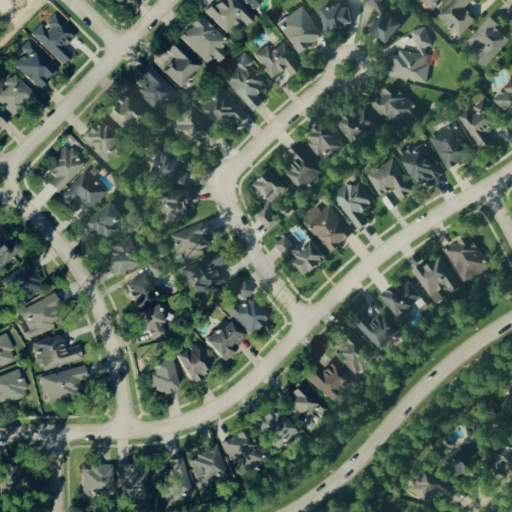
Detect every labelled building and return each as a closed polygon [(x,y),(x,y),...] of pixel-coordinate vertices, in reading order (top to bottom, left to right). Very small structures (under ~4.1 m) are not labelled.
[(106,0),(117,8),(123,0),(106,0)] [(227,36),(240,23),(246,28),(254,20),(233,0),(218,0),(205,15),(227,36)] [(241,0),(254,12),(262,3),(258,0),(241,0)] [(342,0),(343,8),(324,7),(323,29),(357,30),(359,2),(363,3),(363,0),(342,0)] [(390,45),(400,23),(384,16),(390,0),(366,0),(365,5),(376,10),(365,34),(390,45)] [(419,0),(431,11),(441,0),(419,0)] [(475,22),(464,11),(473,1),(471,0),(453,0),(436,18),(459,39),(475,22)] [(298,55),(322,37),(300,7),(276,25),(298,55)] [(43,26),(41,25),(30,35),(61,66),(71,56),(63,47),(74,37),(53,16),(43,26)] [(227,44),(201,16),(179,37),(205,66),(213,58),(218,64),(226,56),(220,50),(227,44)] [(497,30),(500,27),(490,18),(463,47),(485,69),(510,43),(497,30)] [(426,85),(429,66),(425,66),(430,32),(417,30),(413,54),(395,51),(391,79),(426,85)] [(18,63),(14,68),(38,90),(56,70),(26,43),(12,58),(18,63)] [(163,73),(181,89),(201,67),(176,43),(161,58),(169,66),(163,73)] [(271,80),(283,72),(289,81),(302,72),(282,44),(272,51),(267,45),(253,56),(271,80)] [(254,113),(263,104),(256,96),(268,84),(240,56),(229,66),(235,72),(223,83),(254,113)] [(158,114),(177,97),(152,68),(133,85),(158,114)] [(0,105),(13,117),(34,95),(14,76),(0,91),(0,105)] [(511,81),(493,103),(511,118),(511,81)] [(372,108),(400,133),(409,123),(414,128),(426,116),(392,86),(372,108)] [(234,130),(247,117),(222,90),(202,109),(221,130),(227,124),(234,130)] [(110,111),(122,135),(146,123),(135,99),(110,111)] [(481,152),(493,144),(487,136),(501,126),(483,101),(471,110),(471,109),(458,119),(481,152)] [(173,127),(197,151),(214,133),(191,109),(173,127)] [(351,145),(377,130),(365,109),(339,124),(351,145)] [(106,165),(119,153),(116,150),(123,143),(102,121),(82,140),(106,165)] [(445,171),(473,157),(456,124),(428,138),(445,171)] [(316,131),(307,145),(335,163),(347,144),(322,128),(319,132),(316,131)] [(416,189),(442,176),(427,144),(401,157),(416,189)] [(323,174),(298,145),(289,153),(297,162),(284,173),(302,193),(323,174)] [(60,164),(43,182),(57,195),(85,165),(65,146),(53,158),(60,164)] [(176,191),(189,179),(183,172),(190,165),(180,155),(171,163),(162,153),(150,163),(176,191)] [(367,175),(378,198),(395,191),(400,201),(411,195),(396,162),(367,175)] [(90,211),(108,193),(85,171),(59,198),(69,208),(78,199),(90,211)] [(288,191),(271,173),(252,190),(269,209),(288,191)] [(375,204),(358,181),(333,199),(358,233),(369,225),(361,214),(375,204)] [(186,192),(161,193),(162,223),(187,222),(186,192)] [(100,245),(121,229),(117,224),(123,219),(112,204),(85,224),(100,245)] [(328,255),(352,238),(330,207),(320,213),(318,209),(302,220),(328,255)] [(269,233),(279,225),(267,211),(257,220),(269,233)] [(170,239),(181,263),(209,250),(203,238),(212,234),(206,222),(170,239)] [(0,269),(20,255),(4,233),(0,235),(0,269)] [(464,284),(477,276),(480,281),(493,273),(469,236),(444,253),(464,284)] [(275,246),(304,279),(326,260),(311,242),(298,253),(285,238),(275,246)] [(110,249),(117,275),(142,269),(136,243),(110,249)] [(197,298),(224,285),(217,270),(227,265),(221,252),(183,271),(190,285),(191,285),(197,298)] [(461,288),(439,257),(414,276),(431,300),(446,289),(451,296),(461,288)] [(0,281),(0,282),(18,304),(44,284),(26,261),(0,281)] [(150,269),(157,281),(170,273),(163,261),(150,269)] [(156,301),(149,279),(125,286),(132,308),(156,301)] [(382,299),(398,320),(423,301),(408,280),(382,299)] [(220,309),(249,337),(267,319),(247,299),(253,293),(244,284),(220,309)] [(27,331),(22,334),(24,340),(58,325),(55,317),(63,314),(55,295),(18,311),(27,331)] [(165,336),(157,307),(137,312),(145,342),(165,336)] [(371,327),(363,318),(355,326),(381,354),(403,333),(385,314),(371,327)] [(234,348),(243,339),(227,322),(204,343),(224,364),(237,351),(234,348)] [(0,337),(0,367),(17,360),(6,335),(0,337)] [(43,373),(81,360),(77,347),(65,351),(59,335),(30,345),(37,366),(41,365),(43,373)] [(368,339),(342,340),(343,375),(376,374),(376,366),(369,366),(368,339)] [(190,384),(213,370),(197,343),(174,356),(190,384)] [(177,392),(171,360),(151,364),(153,375),(148,376),(152,397),(177,392)] [(331,405),(344,392),(343,392),(353,383),(332,363),(321,374),(314,368),(304,378),(331,405)] [(44,401),(80,395),(78,382),(86,381),(84,369),(40,376),(44,401)] [(0,405),(27,397),(19,372),(0,377),(0,405)] [(317,409),(305,384),(284,394),(296,420),(317,409)] [(296,436),(282,415),(276,419),(271,411),(253,423),(272,452),(296,436)] [(460,481),(479,463),(471,453),(485,440),(476,430),(442,461),(460,481)] [(258,463),(249,439),(242,442),(240,435),(222,442),(234,473),(258,463)] [(227,479),(216,449),(187,460),(199,490),(227,479)] [(167,462),(169,471),(160,473),(167,505),(191,500),(182,459),(167,462)] [(147,471),(129,471),(129,466),(116,467),(117,507),(148,506),(147,471)] [(80,468),(81,498),(112,497),(111,467),(80,468)] [(0,469),(0,496),(25,496),(24,468),(0,469)] [(411,493),(430,507),(437,497),(448,505),(459,492),(429,470),(411,493)]
